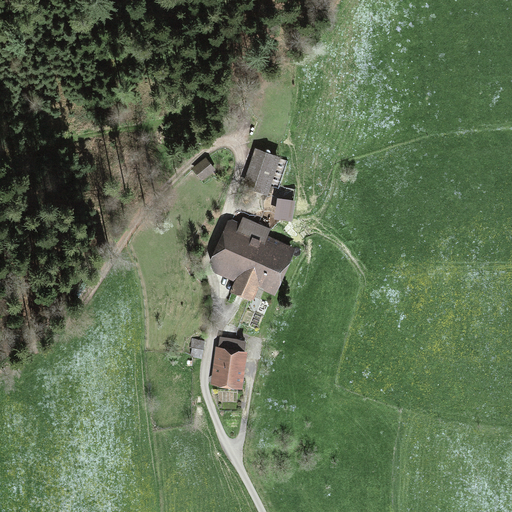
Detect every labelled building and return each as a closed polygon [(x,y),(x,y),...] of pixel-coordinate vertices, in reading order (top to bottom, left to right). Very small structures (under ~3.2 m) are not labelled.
[(277,159),(258,152),(247,184),(265,191),(269,181),(277,159)] [(213,170),(206,161),(194,169),(201,178),(213,170)] [(279,215),(292,217),(294,201),(281,199),(279,215)] [(289,244),(243,225),(240,231),(227,226),(213,260),(242,272),(238,281),(234,290),(250,296),(254,288),(257,279),(271,285),(289,244)] [(217,380),(240,382),(244,347),(244,341),(221,339),(217,380)] [(192,356),(205,358),(207,341),(192,340),(191,348),(193,348),(192,356)]
